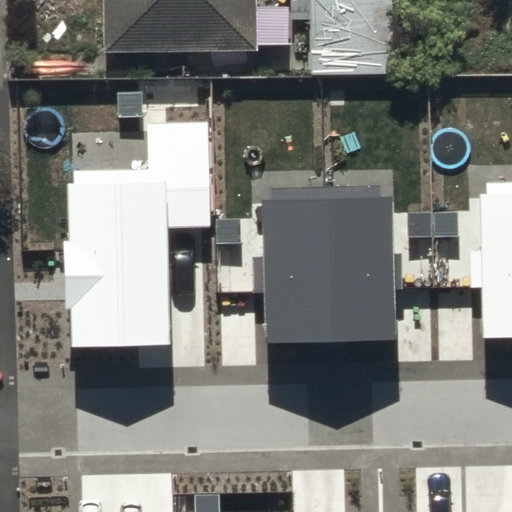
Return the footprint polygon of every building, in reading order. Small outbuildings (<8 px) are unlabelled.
[(99,0),(101,51),(256,47),(254,0),(99,0)] [(391,77),(388,0),(291,0),(293,22),(308,22),(310,80),(391,77)] [(147,171),(64,173),(69,347),(171,344),(167,227),(210,226),(207,121),(145,123),(147,171)] [(487,194),(478,194),(483,340),(511,338),(511,180),(486,181),(487,194)] [(270,200),(262,200),(267,346),(398,341),(394,197),(382,197),(381,184),(270,187),(270,200)]
